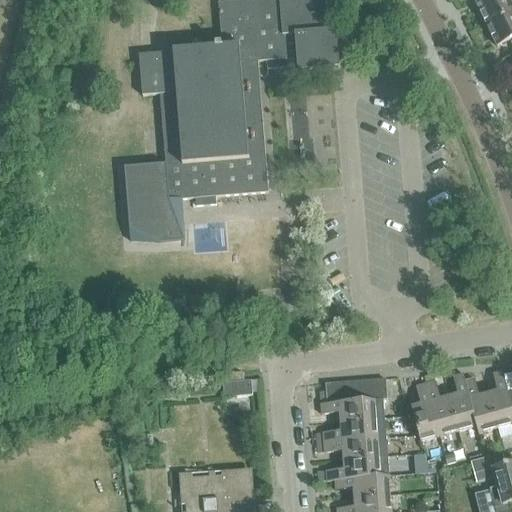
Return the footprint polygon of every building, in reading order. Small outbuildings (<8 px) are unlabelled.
[(173,54),(141,57),(139,57),(143,98),(160,96),(166,161),(169,203),(181,202),(196,201),(196,208),(216,207),(216,199),(268,195),(258,64),(266,63),(267,71),(287,70),(287,62),(297,61),(298,74),(340,71),(337,33),(329,33),(326,0),(277,0),(219,5),(222,46),(216,46),(216,49),(173,53),(173,54)] [(511,0),(478,0),(480,3),(476,5),(487,27),(511,14),(511,0)] [(511,14),(487,27),(497,48),(510,42),(511,45),(511,14)] [(169,203),(166,161),(125,163),(130,239),(148,240),(166,239),(182,238),(181,202),(169,203)] [(496,394),(487,397),(496,430),(511,425),(511,393),(507,395),(502,374),(491,376),(496,394)] [(458,398),(448,400),(458,434),(475,429),(477,436),(479,435),(465,384),(462,376),(453,379),(458,398)] [(432,378),(423,379),(425,387),(434,385),(432,378)] [(374,382),(375,404),(384,403),(387,403),(386,381),(374,382)] [(363,404),(375,404),(374,382),(361,383),(363,404)] [(473,382),(465,384),(479,435),(496,430),(487,397),(478,399),(473,382)] [(223,385),(224,399),(253,397),(251,383),(223,385)] [(361,383),(349,384),(350,405),(363,404),(361,383)] [(349,384),(336,385),(338,406),(350,405),(349,384)] [(325,386),(326,407),(338,406),(336,385),(325,386)] [(434,385),(425,387),(439,439),(458,434),(448,400),(439,403),(434,385)] [(439,439),(425,387),(416,390),(421,408),(412,410),(421,444),(439,439)] [(326,407),(321,407),(322,417),(339,416),(339,425),(365,424),(376,423),(385,422),(384,403),(375,404),(363,404),(350,405),(338,406),(326,407)] [(340,435),(323,436),(324,445),(366,442),(378,442),(386,441),(385,422),(376,423),(365,424),(339,425),(340,435)] [(366,442),(324,445),(324,455),(342,454),(342,463),(368,461),(379,460),(388,460),(386,441),(378,442),(366,442)] [(453,456),(445,459),(447,467),(455,464),(453,456)] [(486,461),(470,465),(476,484),(495,479),(498,489),(489,491),(494,511),(511,511),(511,505),(511,504),(511,465),(501,468),(498,458),(486,461)] [(343,472),(325,474),(326,483),(326,484),(334,483),(370,481),(378,480),(388,479),(389,479),(388,460),(379,460),(368,461),(342,463),(343,472)] [(434,461),(426,463),(428,471),(435,469),(436,469),(434,461)] [(325,474),(318,474),(319,483),(326,483),(325,474)] [(220,511),(227,511),(226,511),(254,511),(254,502),(248,503),(246,477),(184,481),(185,511),(220,511)] [(370,481),(334,483),(335,492),(353,491),(354,501),(379,499),(389,498),(388,479),(378,480),(370,481)] [(354,511),(336,511),(390,511),(389,498),(379,499),(354,501),(354,511)]
